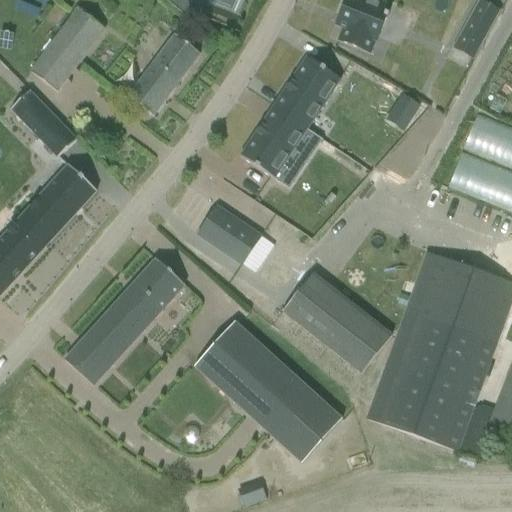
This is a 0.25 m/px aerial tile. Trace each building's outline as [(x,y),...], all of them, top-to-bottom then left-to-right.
[(168,0),(169,0),(186,15),(190,4),(178,0),(168,0)] [(391,8),(370,0),(344,0),(340,9),(343,10),(336,27),(344,30),(339,43),(370,55),(375,43),(377,43),(391,8)] [(499,13),(480,2),(454,50),(473,60),(499,13)] [(30,73),(58,94),(104,31),(76,10),(30,73)] [(128,99),(153,118),(200,57),(174,37),(128,99)] [(306,59),(273,109),(306,131),(340,82),(306,59)] [(11,112),(58,160),(77,142),(30,94),(11,112)] [(273,109),(240,159),(273,181),(306,131),(273,109)] [(20,223),(47,248),(96,193),(68,167),(18,222),(20,223)] [(216,209),(197,237),(242,267),(261,239),(216,209)] [(20,223),(0,244),(0,298),(47,248),(20,223)] [(496,347),(511,305),(511,285),(426,254),(366,421),(442,448),(481,342),(496,347)] [(65,363),(93,388),(184,287),(156,262),(65,363)] [(392,338),(313,276),(282,314),(361,377),(392,338)] [(196,369),(302,465),(342,421),(235,325),(196,369)] [(511,367),(489,426),(511,434),(511,367)] [(185,433),(184,437),(186,441),(189,443),(193,444),(196,442),(199,439),(199,435),(198,432),(195,429),(191,429),(187,430),(185,433)] [(242,507),(266,502),(264,488),(239,494),(242,507)]
